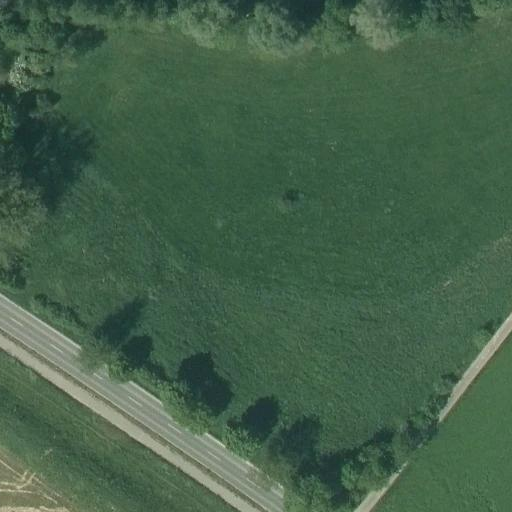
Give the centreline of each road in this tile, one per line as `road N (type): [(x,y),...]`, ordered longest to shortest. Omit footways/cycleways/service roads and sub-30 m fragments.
road 1 (secondary): [(291,511),(0,313)]
road 2 (track): [(511,326),(358,511)]
